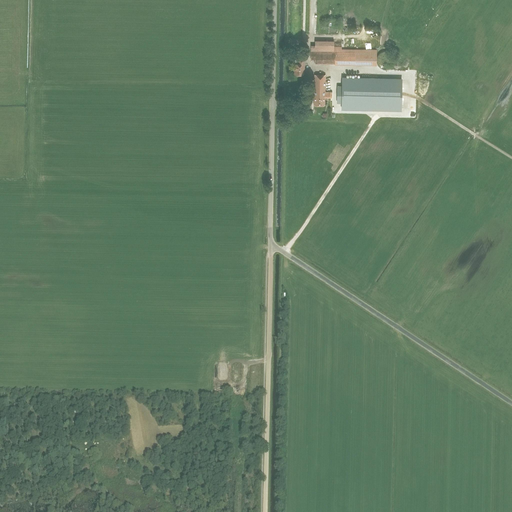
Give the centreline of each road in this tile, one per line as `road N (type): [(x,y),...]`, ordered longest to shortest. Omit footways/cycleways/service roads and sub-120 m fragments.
road 1 (unclassified): [(511,404),(271,244)]
road 2 (track): [(270,248),(265,511)]
road 3 (unclassified): [(271,244),(274,0)]
